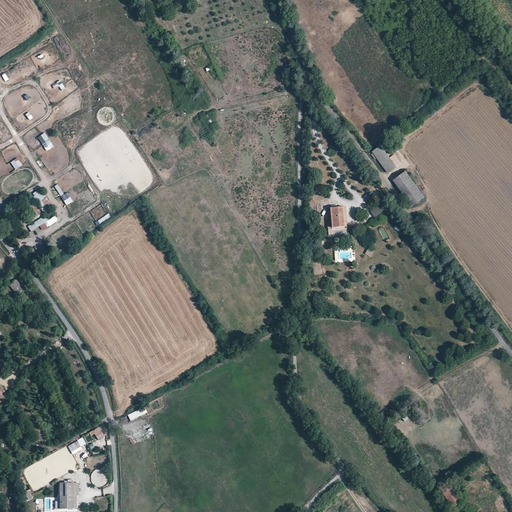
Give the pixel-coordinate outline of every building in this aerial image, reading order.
[(60,80),(57,82),(62,91),(65,89),(60,80)] [(46,151),(54,147),(45,133),(37,137),(46,151)] [(377,159),(389,173),(401,163),(390,150),(386,153),(380,145),(372,152),(373,153),(371,155),(375,160),(377,159)] [(15,169),(22,165),(17,158),(10,162),(15,169)] [(393,181),(413,205),(424,197),(404,172),(393,181)] [(60,196),(64,194),(58,184),(54,186),(60,196)] [(33,195),(44,213),(53,207),(46,196),(41,199),(37,193),(33,195)] [(25,203),(35,219),(41,215),(31,199),(25,203)] [(380,202),(370,210),(376,217),(386,209),(380,202)] [(330,208),(332,227),(344,226),(342,207),(330,208)] [(100,224),(111,217),(109,213),(98,220),(100,224)] [(46,215),(28,226),(31,231),(40,226),(42,229),(47,226),(45,222),(49,220),(46,215)] [(378,230),(384,240),(389,237),(383,227),(378,230)] [(372,257),(374,251),(368,248),(365,254),(372,257)] [(10,285),(18,294),(23,289),(16,280),(10,285)] [(130,421),(147,412),(144,407),(128,415),(130,421)] [(95,434),(96,437),(107,431),(103,425),(93,431),(95,434)] [(78,441),(68,447),(73,455),(83,450),(78,441)] [(59,484),(60,510),(74,509),(73,493),(78,493),(78,483),(73,483),(73,479),(67,480),(67,483),(59,484)] [(450,487),(441,493),(454,509),(462,503),(450,487)]
